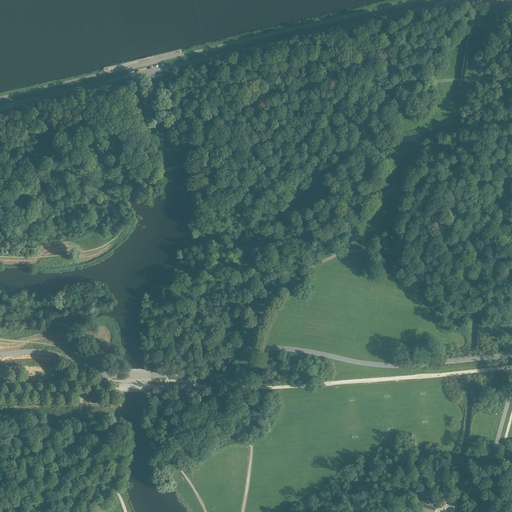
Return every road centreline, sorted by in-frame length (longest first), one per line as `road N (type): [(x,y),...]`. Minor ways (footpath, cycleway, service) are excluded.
road 1 (tertiary): [(0,107),(454,0)]
road 2 (unknown): [(249,349),(273,294),(338,254),(511,251)]
road 3 (unknown): [(0,385),(195,380),(247,363)]
road 4 (unknown): [(242,511),(251,443),(249,349)]
